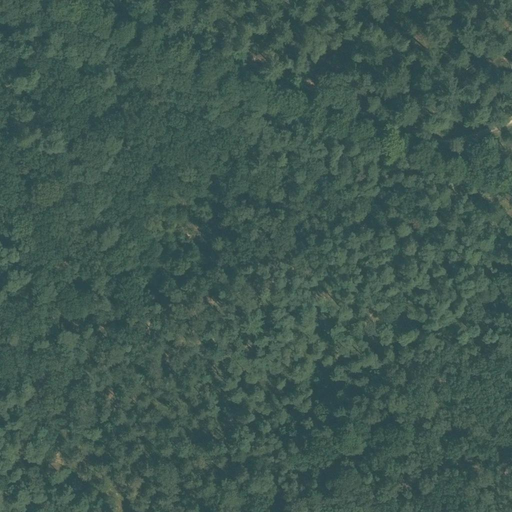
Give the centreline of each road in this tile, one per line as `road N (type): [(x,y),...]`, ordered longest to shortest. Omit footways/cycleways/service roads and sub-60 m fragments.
road 1 (unclassified): [(511,168),(439,145),(101,0)]
road 2 (unknown): [(511,116),(387,123)]
